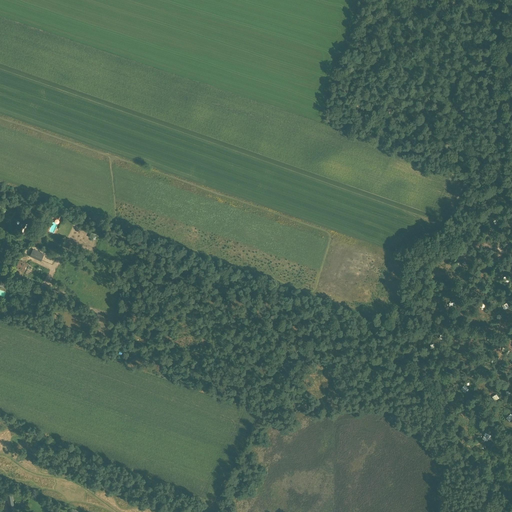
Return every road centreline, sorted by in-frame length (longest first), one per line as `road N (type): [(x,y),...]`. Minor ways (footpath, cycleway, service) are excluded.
road 1 (track): [(0,118),(326,232),(312,292)]
road 2 (track): [(117,315),(161,325),(253,317),(363,342),(370,349),(360,373),(335,393)]
road 3 (track): [(491,0),(446,112),(443,147),(455,181)]
